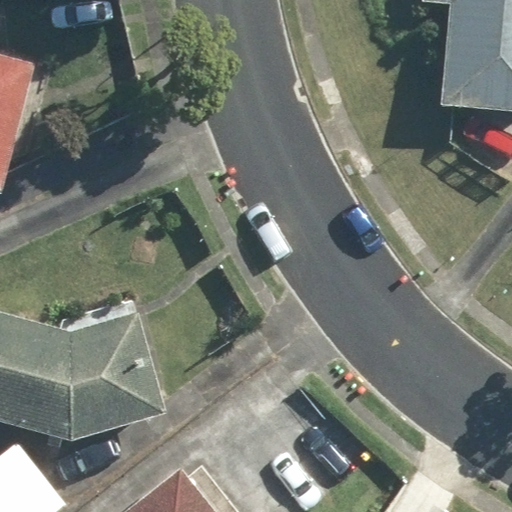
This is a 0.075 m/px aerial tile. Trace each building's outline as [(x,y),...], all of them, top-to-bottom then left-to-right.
[(511,0),(415,0),(415,6),(437,8),(428,110),(511,117),(511,0)] [(0,119),(9,70),(0,68),(0,119)] [(63,344),(0,328),(0,434),(54,448),(149,423),(124,328),(63,344)] [(7,448),(0,453),(0,511),(36,511),(51,499),(7,448)] [(194,511),(177,490),(148,511),(194,511)]
